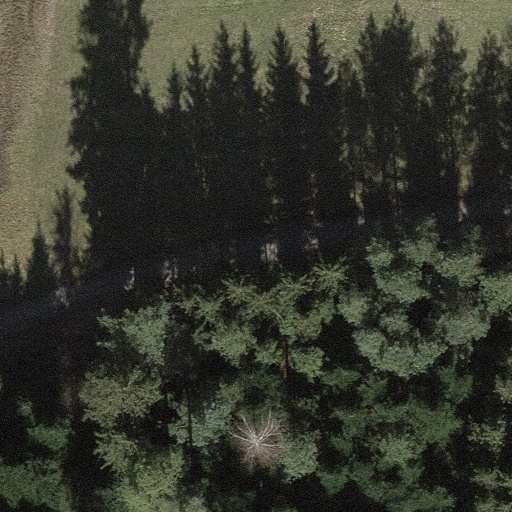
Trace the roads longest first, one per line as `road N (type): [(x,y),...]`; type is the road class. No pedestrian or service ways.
road 1 (track): [(0,322),(167,268),(327,236),(511,219)]
road 2 (track): [(316,511),(356,344),(395,228)]
